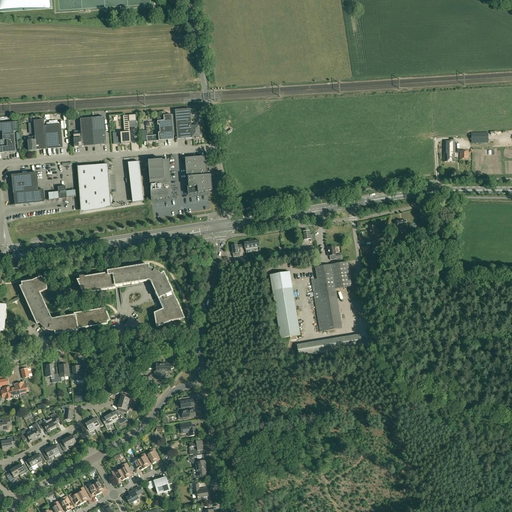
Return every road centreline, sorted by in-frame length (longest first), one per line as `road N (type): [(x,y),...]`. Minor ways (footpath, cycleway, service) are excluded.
road 1 (unclassified): [(511,418),(431,396),(389,369),(371,335),(351,203)]
road 2 (primary): [(224,221),(8,253)]
road 3 (primary): [(9,260),(222,228)]
road 4 (unclassified): [(0,163),(214,145)]
road 5 (residential): [(198,345),(83,345),(0,361)]
road 6 (track): [(464,405),(433,231)]
road 7 (primary): [(351,203),(511,190)]
road 8 (unclassified): [(214,145),(187,0)]
road 9 (residential): [(223,511),(207,399),(195,379)]
road 10 (primary): [(222,228),(351,203)]
road 11 (tertiary): [(94,458),(132,436),(195,379)]
road 12 (primary): [(351,203),(224,221)]
